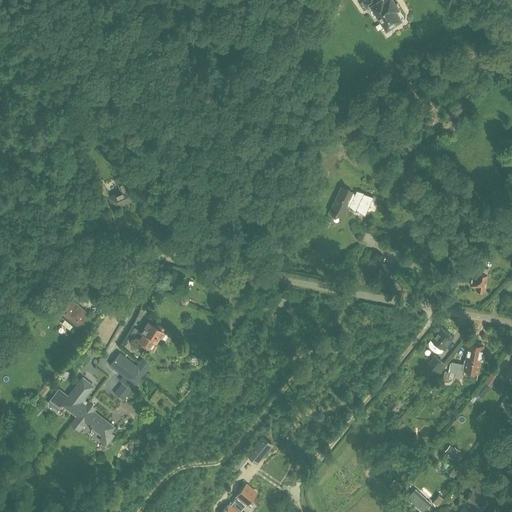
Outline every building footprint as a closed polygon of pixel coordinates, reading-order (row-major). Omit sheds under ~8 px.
[(372,5),(387,28),(403,18),(403,15),(393,0),(384,0),(379,0),(377,2),(376,0),(363,0),(359,3),(364,10),(372,5)] [(116,161),(122,173),(129,170),(123,157),(116,161)] [(109,197),(113,207),(136,197),(126,173),(115,178),(121,191),(109,197)] [(96,184),(102,198),(108,195),(102,182),(96,184)] [(330,211),(341,217),(346,205),(349,206),(355,211),(356,209),(365,215),(373,196),(363,194),(364,192),(356,190),(355,193),(341,186),(330,211)] [(307,203),(312,206),(316,199),(311,197),(307,203)] [(377,272),(387,276),(392,265),(381,261),(377,272)] [(457,275),(462,279),(469,270),(464,266),(457,275)] [(477,288),(486,290),(486,286),(488,274),(487,274),(488,269),(474,266),(473,272),(471,284),(477,285),(477,288)] [(45,295),(55,303),(62,292),(52,285),(45,295)] [(273,301),(281,306),(286,298),(278,293),(273,301)] [(60,314),(76,327),(87,314),(70,300),(66,306),(59,301),(51,310),(58,316),(60,314)] [(148,349),(153,352),(157,346),(155,344),(160,336),(161,338),(165,333),(162,331),(164,328),(159,325),(157,327),(148,321),(140,333),(143,335),(138,343),(148,349)] [(71,325),(68,329),(76,335),(79,331),(71,325)] [(435,351),(439,352),(442,352),(454,337),(441,327),(431,339),(431,340),(429,342),(430,346),(432,349),(435,351)] [(0,346),(0,367),(0,368),(17,347),(6,339),(0,346)] [(450,372),(462,374),(463,369),(478,372),(480,361),(483,360),(484,355),(482,354),(484,346),(483,346),(481,344),(478,343),(475,344),(470,343),(467,359),(465,359),(464,364),(452,362),(450,372)] [(135,364),(119,352),(110,364),(122,374),(119,379),(122,382),(114,393),(123,400),(152,362),(143,355),(135,364)] [(423,373),(432,379),(445,363),(435,355),(426,365),(422,371),(423,373)] [(64,365),(58,371),(62,375),(67,368),(64,365)] [(486,382),(492,386),(501,374),(494,370),(486,382)] [(74,419),(88,402),(84,399),(94,386),(88,381),(83,377),(68,396),(59,389),(51,400),(60,407),(62,405),(76,416),(74,419)] [(501,392),(508,382),(500,377),(493,387),(501,392)] [(477,394),(483,398),(491,386),(485,382),(477,394)] [(505,408),(511,398),(507,395),(500,405),(505,408)] [(88,402),(74,419),(83,425),(85,423),(105,438),(114,426),(94,411),(96,408),(88,402)] [(247,455),(249,457),(254,452),(260,458),(272,445),(262,436),(247,455)] [(445,452),(458,461),(463,455),(460,452),(461,451),(455,447),(455,448),(451,445),(445,452)] [(454,477),(458,472),(454,469),(450,474),(454,477)] [(468,509),(472,511),(473,511),(476,508),(480,511),(487,502),(479,496),(486,490),(477,480),(470,487),(474,490),(466,500),(471,504),(468,509)] [(392,492),(398,496),(405,485),(400,482),(392,492)] [(223,511),(247,511),(250,510),(250,508),(246,505),(255,493),(245,485),(235,497),(236,498),(232,503),(231,503),(223,511)] [(407,498),(421,511),(423,511),(430,505),(414,490),(407,498)]
